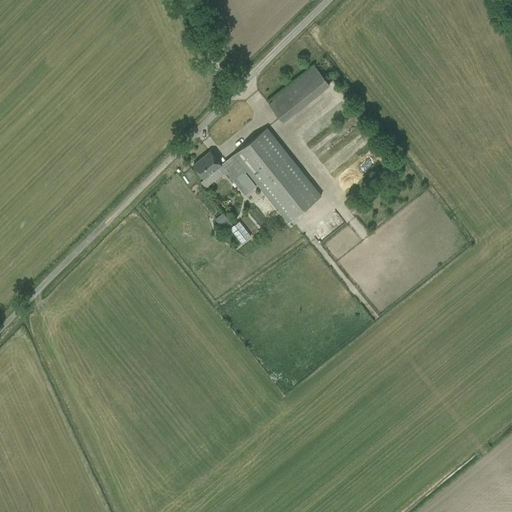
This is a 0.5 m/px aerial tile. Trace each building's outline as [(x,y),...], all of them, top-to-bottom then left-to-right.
[(329,85),(322,75),(315,67),(268,105),(282,122),(329,85)] [(288,222),(289,221),(296,216),(321,196),(273,136),(266,128),(233,154),(237,158),(246,171),(288,222)] [(201,159),(193,165),(199,173),(204,179),(217,168),(223,175),(225,174),(232,183),(233,181),(244,195),(246,193),(256,186),(245,172),(246,170),(240,162),(237,158),(225,168),(222,164),(220,165),(210,152),(204,156),(205,157),(202,160),(201,159)] [(223,213),(215,219),(224,230),(232,224),(223,213)] [(249,220),(241,228),(255,244),(264,237),(249,220)]
